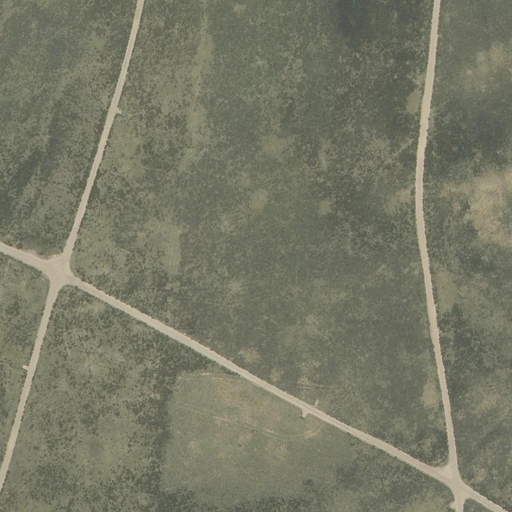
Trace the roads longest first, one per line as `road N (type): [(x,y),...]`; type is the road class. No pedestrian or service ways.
road 1 (track): [(0,247),(500,511)]
road 2 (track): [(436,0),(419,210),(459,511)]
road 3 (track): [(0,478),(140,0)]
